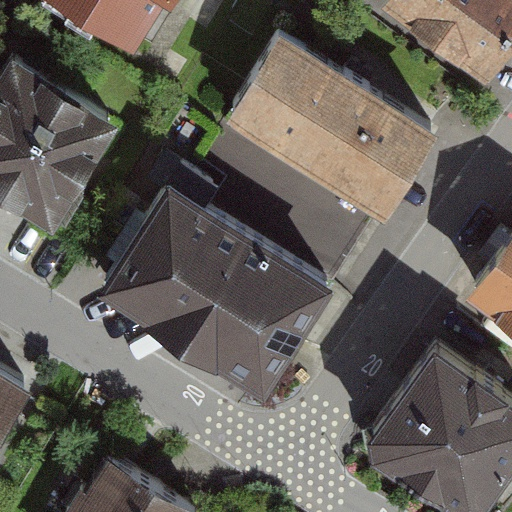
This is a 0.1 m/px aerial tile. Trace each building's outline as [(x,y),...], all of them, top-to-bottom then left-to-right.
[(165,0),(72,0),(140,41),(165,0)] [(511,0),(377,0),(377,1),(491,83),(511,53),(511,0)] [(443,118),(285,21),(230,111),(387,208),(443,118)] [(127,111),(15,45),(0,69),(0,188),(60,224),(127,111)] [(332,273),(171,179),(106,289),(267,384),(332,273)] [(511,234),(473,291),(511,317),(511,234)] [(481,511),(511,464),(511,385),(433,335),(366,439),(478,511),(481,511)] [(0,431),(30,382),(0,363),(0,431)] [(72,511),(194,511),(211,476),(109,430),(72,511)]
